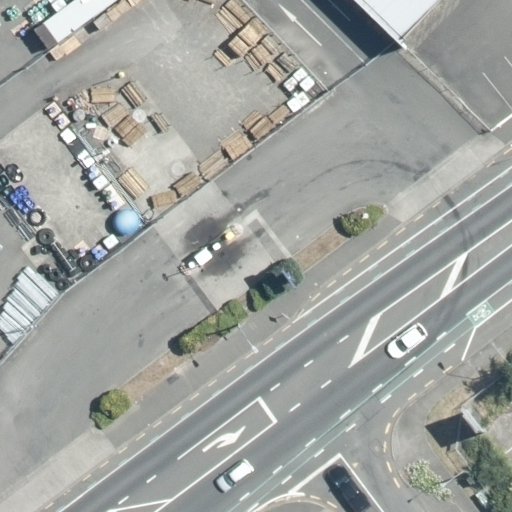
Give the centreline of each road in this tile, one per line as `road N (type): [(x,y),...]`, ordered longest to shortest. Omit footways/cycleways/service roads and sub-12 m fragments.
road 1 (secondary): [(271,370),(511,187)]
road 2 (secondary): [(511,283),(319,432)]
road 3 (secondary): [(85,511),(271,370)]
road 4 (secondary): [(319,432),(207,511)]
